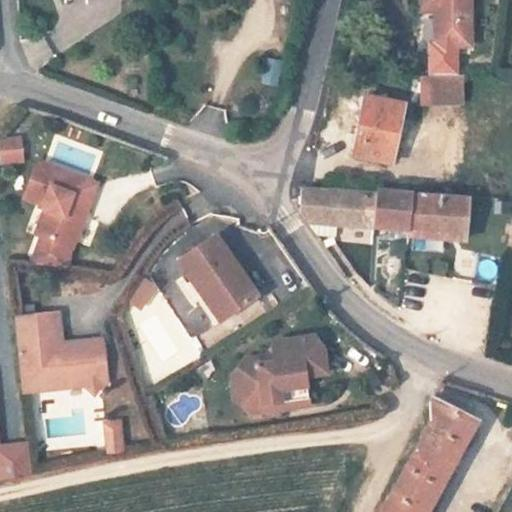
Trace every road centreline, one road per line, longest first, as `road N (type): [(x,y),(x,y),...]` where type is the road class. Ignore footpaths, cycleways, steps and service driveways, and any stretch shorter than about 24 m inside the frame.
road 1 (tertiary): [(511,387),(426,356),(347,304),(261,178)]
road 2 (tertiary): [(261,178),(6,84)]
road 3 (residential): [(328,0),(299,114),(261,178)]
